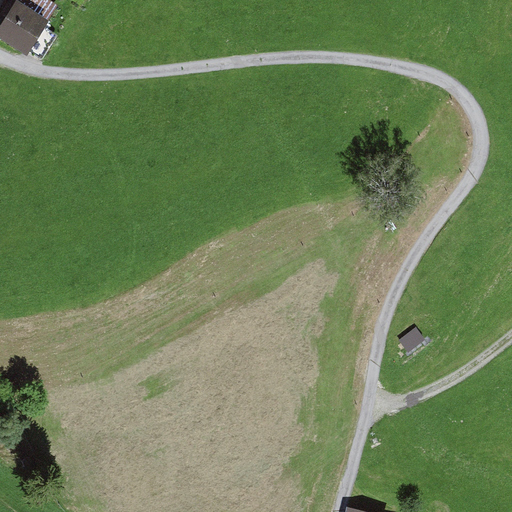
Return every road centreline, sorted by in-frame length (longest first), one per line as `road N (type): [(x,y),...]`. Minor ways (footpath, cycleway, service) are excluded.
road 1 (track): [(0,54),(38,70),(106,75),(301,55),(394,63),(453,85),(483,147),(381,326),(341,511)]
road 2 (track): [(368,405),(421,397),(511,349)]
